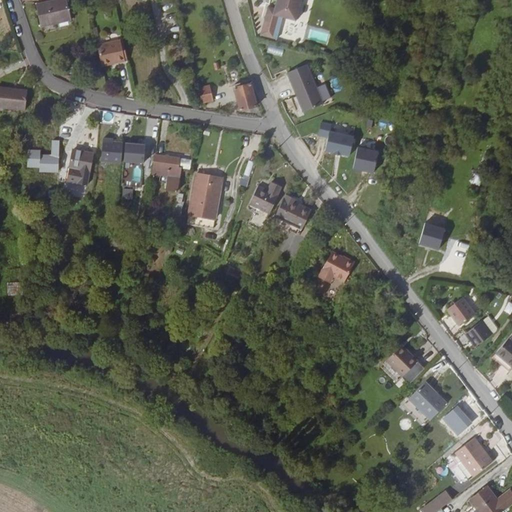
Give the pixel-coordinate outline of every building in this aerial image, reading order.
[(66,21),(60,0),(59,0),(31,7),(36,29),(66,21)] [(273,0),(271,9),(265,7),(261,19),(275,23),(276,17),(292,21),(298,0),(273,0)] [(121,64),(117,44),(103,47),(108,67),(121,64)] [(108,67),(103,47),(94,49),(98,69),(108,67)] [(319,106),(302,67),(283,75),(299,114),(319,106)] [(205,85),(194,88),(197,102),(209,100),(205,85)] [(254,107),(248,86),(231,90),(237,111),(254,107)] [(24,90),(0,88),(0,108),(22,111),(24,90)] [(340,154),(348,156),(352,137),(329,131),(330,125),(320,122),(317,136),(326,138),(323,151),(332,153),(331,154),(339,156),(340,154)] [(150,132),(143,131),(142,146),(148,147),(150,132)] [(108,134),(98,133),(98,156),(117,157),(118,137),(108,137),(108,134)] [(136,151),(122,148),(121,158),(135,161),(136,151)] [(85,173),(89,156),(68,152),(65,169),(85,173)] [(185,167),(186,159),(151,152),(146,176),(151,177),(153,170),(163,172),(160,187),(171,189),(176,165),(185,167)] [(239,172),(245,174),(249,161),(243,159),(239,172)] [(85,173),(65,169),(63,184),(83,188),(85,173)] [(206,214),(215,175),(189,170),(181,210),(206,214)] [(236,183),(242,185),(245,174),(239,172),(236,183)] [(244,206),(265,216),(273,197),(272,196),(275,188),(265,184),(262,192),(252,188),(244,206)] [(290,199),(292,195),(282,191),(268,222),(286,229),(287,227),(297,232),(308,207),(290,199)] [(177,195),(173,195),(169,216),(175,217),(178,203),(176,202),(177,195)] [(243,227),(256,233),(265,216),(244,206),(242,211),(249,214),(243,227)] [(206,214),(181,210),(179,219),(205,224),(206,214)] [(281,248),(292,254),(301,237),(290,231),(281,248)] [(318,270),(329,275),(331,271),(342,275),(351,255),(330,246),(318,270)] [(459,325),(475,313),(462,296),(446,309),(459,325)] [(301,313),(289,305),(284,312),(297,320),(301,313)] [(488,316),(482,321),(492,335),(496,332),(497,328),(488,316)] [(476,348),(492,335),(482,321),(466,334),(476,348)] [(511,343),(507,340),(490,360),(495,364),(496,362),(500,358),(505,363),(502,367),(508,372),(511,367),(511,343)] [(406,350),(399,344),(396,347),(403,353),(406,350)] [(401,376),(416,361),(406,350),(403,353),(396,347),(384,359),(401,376)] [(505,363),(500,358),(496,362),(502,367),(505,363)] [(408,398),(431,420),(447,403),(438,394),(436,395),(424,383),(408,398)] [(401,406),(424,427),(431,420),(408,398),(401,406)] [(491,459),(473,435),(454,450),(462,460),(457,463),(467,477),(491,459)] [(462,460),(454,450),(449,453),(457,463),(462,460)] [(487,484),(469,497),(475,504),(480,511),(497,511),(511,501),(511,488),(510,487),(497,497),(487,484)] [(432,511),(440,507),(452,498),(445,491),(421,509),(423,511),(432,511)]
